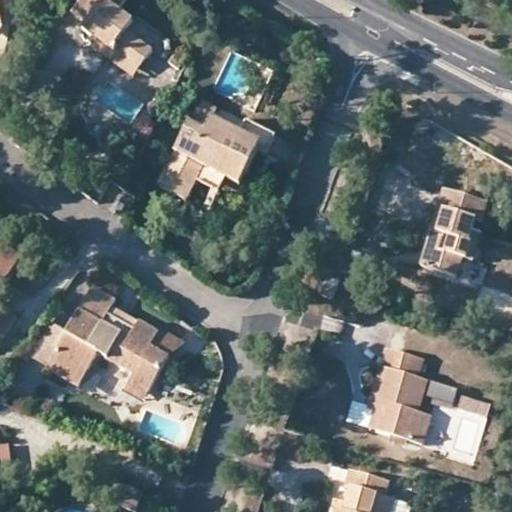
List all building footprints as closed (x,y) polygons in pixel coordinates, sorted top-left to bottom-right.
[(0,0),(0,9),(4,9),(3,4),(15,3),(17,0),(0,0)] [(128,0),(83,0),(81,4),(73,15),(88,25),(83,32),(93,38),(91,42),(91,45),(93,49),(95,52),(96,53),(117,67),(122,71),(129,61),(140,69),(152,53),(126,33),(134,22),(120,12),(128,0)] [(3,4),(4,9),(6,18),(15,3),(3,4)] [(140,69),(129,61),(122,71),(133,79),(140,69)] [(258,151),(268,156),(277,139),(247,124),(241,135),(213,121),(217,112),(202,105),(160,188),(187,201),(203,169),(240,188),(258,151)] [(465,261),(475,265),(483,237),(474,235),(478,223),(485,225),(490,207),(445,194),(422,268),(459,279),(465,261)] [(0,349),(20,322),(0,306),(0,289),(22,260),(0,244),(0,349)] [(465,261),(459,279),(469,282),(475,265),(465,261)] [(341,282),(328,277),(320,298),(333,303),(341,282)] [(129,385),(148,395),(168,360),(151,349),(160,334),(140,323),(134,332),(108,317),(116,302),(92,288),(67,334),(50,324),(35,352),(38,354),(52,361),(47,370),(80,388),(99,355),(134,376),(129,385)] [(151,349),(168,360),(187,346),(161,331),(160,334),(151,349)] [(385,410),(378,434),(425,448),(433,419),(421,415),(430,385),(420,382),(426,363),(387,351),(381,372),(387,374),(377,407),(385,410)] [(52,361),(38,354),(34,363),(47,370),(52,361)] [(376,414),(377,407),(387,374),(381,372),(369,412),(376,414)] [(125,392),(144,403),(148,395),(129,385),(125,392)] [(457,409),(459,393),(431,389),(429,405),(457,409)] [(377,407),(376,414),(371,432),(378,434),(385,410),(377,407)] [(0,490),(13,489),(7,446),(0,447),(0,490)] [(394,511),(397,503),(385,500),(389,486),(350,474),(346,486),(351,488),(345,506),(343,511),(394,511)] [(133,511),(145,511),(149,498),(124,491),(119,508),(133,511)] [(343,511),(345,506),(334,503),(331,511),(343,511)] [(397,503),(394,511),(413,511),(414,508),(397,503)]
